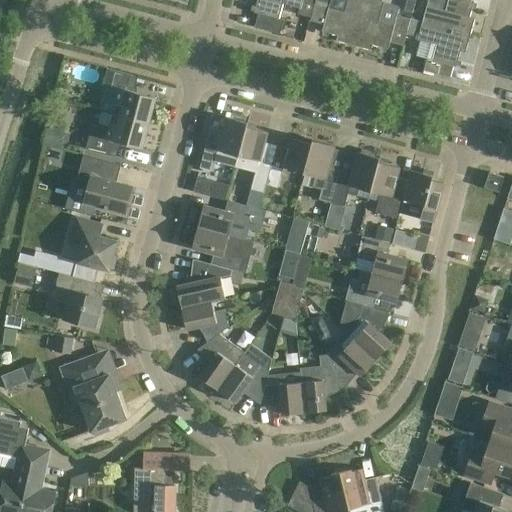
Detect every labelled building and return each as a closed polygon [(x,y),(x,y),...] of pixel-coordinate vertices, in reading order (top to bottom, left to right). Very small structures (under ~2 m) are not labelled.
[(256,0),(253,14),(257,15),(254,28),(279,35),(283,21),(278,19),(282,5),(300,9),(299,15),(311,18),(315,0),(256,0)] [(315,0),(311,18),(310,22),(323,25),(321,32),(337,37),(336,41),(353,46),(365,0),(315,0)] [(365,0),(353,46),(370,51),(372,46),(387,50),(389,43),(403,47),(406,36),(410,20),(396,16),(399,7),(374,0),(372,0),(365,0)] [(415,0),(406,0),(404,12),(412,14),(415,0)] [(427,0),(426,6),(422,23),(469,36),(474,19),(469,17),(473,2),(470,1),(470,0),(427,0)] [(417,41),(420,42),(416,56),(426,59),(423,72),(449,79),(453,67),(455,68),(460,52),(465,54),(469,36),(422,23),(410,20),(406,36),(417,39),(417,41)] [(112,114),(149,124),(156,98),(127,91),(131,76),(107,69),(100,94),(116,98),(112,114)] [(142,149),(149,124),(112,114),(108,129),(92,125),(85,150),(110,156),(114,142),(142,149)] [(208,136),(199,169),(212,172),(215,163),(234,168),(235,167),(247,123),(225,118),(220,139),(208,136)] [(247,123),(235,167),(255,172),(256,173),(258,165),(259,162),(262,152),(267,133),(255,130),(256,126),(247,123)] [(64,130),(48,126),(44,144),(60,148),(64,130)] [(304,174),(313,141),(303,138),(302,142),(290,139),(285,158),(283,168),(304,174)] [(318,200),(331,203),(340,171),(328,168),(334,147),(313,141),(304,174),(315,177),(312,187),(321,190),(318,200)] [(358,188),(370,191),(378,159),(357,153),(352,175),(340,171),(331,203),(344,207),(347,194),(356,196),(358,188)] [(108,163),(83,156),(75,187),(87,190),(84,204),(124,214),(132,187),(104,180),(108,163)] [(378,159),(370,191),(380,194),(375,213),(397,219),(402,200),(403,200),(410,171),(408,181),(396,178),(399,168),(388,165),(388,161),(378,159)] [(255,172),(251,189),(263,192),(265,185),(270,169),(258,165),(256,173),(255,172)] [(281,172),(270,169),(265,185),(277,188),(279,181),(281,172)] [(422,174),(410,171),(403,200),(423,206),(420,220),(433,224),(443,184),(431,181),(433,173),(423,171),(422,174)] [(503,178),(489,173),(484,188),(498,193),(503,178)] [(210,181),(197,177),(193,192),(206,196),(210,181)] [(203,206),(197,227),(228,235),(245,240),(248,229),(260,233),(266,212),(246,207),(227,201),(224,212),(203,206)] [(48,207),(36,203),(33,216),(40,218),(46,215),(48,207)] [(102,225),(75,218),(68,244),(80,247),(75,263),(109,272),(110,269),(113,270),(116,257),(113,256),(117,241),(99,237),(102,225)] [(294,218),(290,230),(305,234),(308,224),(309,222),(294,218)] [(308,224),(305,234),(323,238),(325,229),(308,224)] [(374,240),(389,244),(393,229),(378,225),(374,240)] [(197,227),(192,248),(213,254),(210,264),(232,270),(245,273),(254,243),(245,240),(228,235),(197,227)] [(417,233),(413,251),(424,254),(429,236),(417,233)] [(390,245),(389,244),(374,240),(362,237),(356,258),(374,263),(371,274),(402,282),(408,261),(387,255),(390,245)] [(285,250),(284,256),(288,264),(296,266),(300,254),(285,250)] [(231,276),(232,270),(210,264),(210,265),(195,261),(193,277),(197,278),(198,282),(176,287),(181,308),(211,302),(211,301),(225,298),(220,278),(231,276)] [(19,263),(14,283),(31,288),(36,268),(19,263)] [(71,277),(93,283),(97,269),(90,267),(75,263),(71,277)] [(351,279),(345,300),(362,305),(388,312),(387,313),(389,313),(390,307),(392,302),(397,303),(402,282),(371,274),(360,271),(358,281),(351,279)] [(71,277),(59,274),(52,300),(67,304),(63,319),(94,328),(101,300),(90,297),(93,283),(71,277)] [(294,277),(292,284),(304,287),(305,280),(294,277)] [(278,291),(289,294),(291,286),(280,283),(278,291)] [(291,286),(289,294),(301,297),(303,289),(291,286)] [(287,302),(289,294),(278,291),(276,299),(287,302)] [(299,305),(301,297),(289,294),(287,302),(299,305)] [(488,300),(476,296),(471,309),(484,313),(488,300)] [(285,309),(287,302),(276,299),(274,306),(285,309)] [(207,343),(201,347),(219,334),(229,327),(224,310),(214,312),(211,302),(181,308),(186,330),(206,326),(207,330),(201,332),(207,343)] [(299,305),(287,302),(285,309),(297,313),(299,305)] [(384,326),(388,312),(362,305),(359,316),(345,332),(376,360),(391,344),(374,329),(379,325),(384,326)] [(272,314),(284,317),(285,309),(274,306),(272,314)] [(297,313),(285,309),(284,317),(295,320),(297,313)] [(2,340),(15,342),(17,330),(4,327),(2,340)] [(338,342),(325,355),(340,388),(342,390),(342,391),(358,374),(361,377),(376,360),(345,332),(336,340),(338,342)] [(245,352),(219,334),(201,347),(197,350),(206,362),(208,359),(211,361),(199,378),(217,391),(245,352)] [(55,343),(54,348),(72,351),(72,347),(73,346),(74,339),(56,336),(55,343)] [(243,354),(245,352),(217,391),(235,403),(244,390),(249,394),(247,397),(259,406),(269,372),(243,354)] [(106,376),(97,354),(59,368),(68,391),(75,388),(91,432),(93,431),(95,435),(109,430),(108,426),(126,419),(109,374),(106,376)] [(340,388),(325,355),(319,356),(320,367),(299,369),(300,372),(304,414),(326,411),(323,389),(327,389),(329,393),(340,388)] [(42,376),(36,361),(22,367),(28,381),(42,376)] [(503,377),(496,399),(507,403),(511,404),(511,364),(508,363),(503,377)] [(453,367),(449,378),(464,383),(467,372),(453,367)] [(304,414),(300,372),(278,374),(282,416),(304,414)] [(477,424),(488,394),(469,387),(457,417),(477,424)] [(492,431),(488,442),(511,450),(511,423),(511,421),(511,409),(488,402),(480,427),(492,431)] [(0,495),(0,511),(50,511),(55,494),(35,490),(38,480),(41,481),(48,452),(24,446),(28,429),(19,427),(20,423),(0,418),(0,454),(18,458),(12,485),(3,483),(0,495)] [(511,450),(488,442),(485,454),(472,450),(464,476),(472,479),(491,485),(495,473),(511,478),(511,450)] [(166,455),(145,455),(144,469),(134,469),(133,509),(154,509),(154,511),(174,511),(175,486),(165,486),(166,455)] [(419,465),(416,474),(427,478),(430,469),(419,465)] [(351,470),(340,472),(349,509),(349,511),(383,511),(381,501),(380,497),(375,478),(365,480),(362,469),(351,472),(351,470)] [(314,511),(337,511),(349,509),(340,472),(329,475),(330,477),(319,480),(320,484),(308,487),(299,482),(292,495),(313,505),(314,511)] [(70,485),(88,486),(88,473),(71,479),(70,485)] [(396,486),(393,475),(381,478),(384,489),(396,486)] [(475,485),(470,483),(460,511),(507,511),(508,511),(499,508),(503,495),(484,488),(475,485)]
